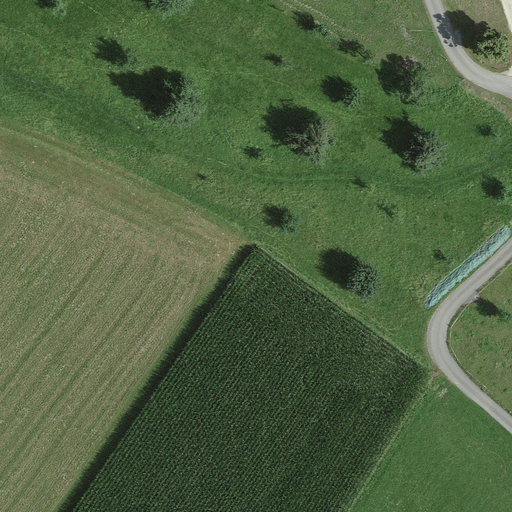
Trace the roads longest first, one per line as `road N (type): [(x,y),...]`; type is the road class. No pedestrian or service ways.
road 1 (track): [(511,425),(457,375),(438,345),(452,301),(511,247)]
road 2 (track): [(511,90),(461,61),(432,0)]
